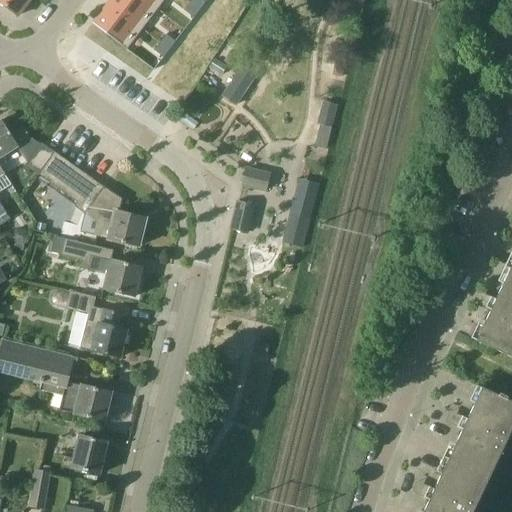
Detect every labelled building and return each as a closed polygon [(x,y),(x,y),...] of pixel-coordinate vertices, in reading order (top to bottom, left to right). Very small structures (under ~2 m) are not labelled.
[(30,0),(0,0),(0,2),(18,16),(30,0)] [(155,12),(139,0),(108,0),(105,4),(139,32),(155,12)] [(164,0),(139,0),(155,12),(164,0)] [(193,0),(188,7),(197,15),(202,8),(193,0)] [(238,0),(208,0),(199,15),(226,32),(244,4),(238,0)] [(139,32),(105,4),(89,24),(90,25),(124,52),(139,32)] [(188,7),(183,13),(192,21),(197,15),(188,7)] [(162,41),(157,47),(166,55),(171,49),(162,41)] [(157,47),(152,54),(161,62),(166,55),(157,47)] [(232,58),(220,50),(215,58),(227,66),(232,58)] [(226,81),(218,93),(236,106),(256,76),(246,69),(234,86),(226,81)] [(337,105),(322,101),(317,123),(332,127),(337,105)] [(0,121),(0,157),(18,146),(28,161),(25,165),(38,174),(53,153),(32,138),(25,127),(12,135),(3,120),(0,121)] [(48,181),(63,160),(53,153),(38,174),(48,181)] [(63,160),(48,181),(58,188),(73,167),(63,160)] [(0,226),(12,219),(0,200),(0,178),(6,174),(0,164),(0,226)] [(73,167),(58,188),(68,195),(83,174),(73,167)] [(247,170),(244,184),(266,189),(270,176),(247,170)] [(83,174),(68,195),(79,202),(93,181),(83,174)] [(105,189),(93,181),(79,202),(76,205),(88,213),(93,206),(104,190),(105,189)] [(120,201),(104,190),(93,206),(103,213),(97,236),(140,247),(147,219),(118,212),(120,201)] [(254,206),(239,203),(233,229),(247,232),(254,206)] [(310,219),(291,215),(284,243),(303,248),(310,219)] [(22,251),(23,245),(24,245),(29,242),(30,236),(26,231),(17,229),(11,233),(10,239),(13,243),(14,244),(14,250),(22,251)] [(116,251),(66,239),(62,255),(83,260),(81,269),(108,275),(104,289),(136,297),(143,268),(113,261),(116,251)] [(511,357),(511,270),(511,269),(496,300),(491,297),(486,307),(492,310),(477,341),(511,357)] [(103,309),(92,306),(94,297),(71,291),(67,308),(89,314),(81,347),(93,350),(93,351),(121,358),(128,330),(122,329),(126,315),(103,310),(103,309)] [(0,371),(43,382),(44,376),(68,382),(72,366),(77,368),(79,357),(0,337),(0,371)] [(44,376),(43,382),(41,391),(63,396),(60,410),(75,413),(75,414),(105,421),(112,393),(110,392),(110,390),(102,388),(101,390),(82,385),(82,386),(68,382),(44,376)] [(511,423),(511,401),(479,387),(465,418),(459,416),(455,426),(460,429),(446,459),(488,478),(511,423)] [(108,443),(80,436),(72,468),(100,475),(108,443)] [(472,511),(488,478),(446,459),(433,489),(427,487),(423,497),(428,500),(422,511),(472,511)] [(45,510),(52,473),(36,470),(29,507),(45,510)]
